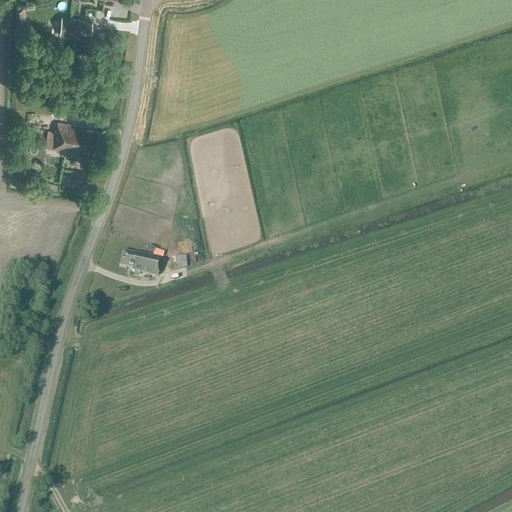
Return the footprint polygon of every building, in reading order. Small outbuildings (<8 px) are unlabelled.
[(91,40),(93,21),(61,17),(59,37),(91,40)] [(55,116),(64,117),(65,104),(56,103),(55,116)] [(96,132),(86,130),(86,127),(58,123),(57,132),(48,130),(46,148),(80,153),(80,150),(94,152),(96,132)] [(17,135),(40,137),(41,129),(18,126),(17,135)] [(64,174),(62,184),(69,186),(72,176),(64,174)] [(135,254),(123,251),(120,266),(132,269),(131,270),(157,276),(161,258),(135,252),(135,254)] [(175,268),(187,267),(186,255),(175,256),(175,268)]
